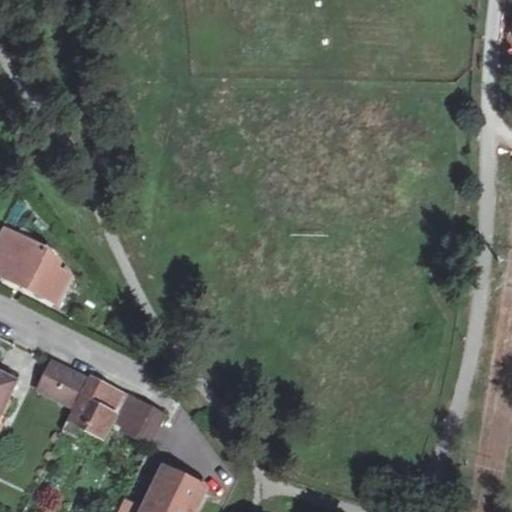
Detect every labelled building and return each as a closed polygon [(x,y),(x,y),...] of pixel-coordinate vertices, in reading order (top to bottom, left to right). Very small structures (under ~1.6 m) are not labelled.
[(0,275),(40,296),(57,263),(49,252),(1,229),(0,231),(0,275)] [(57,263),(40,296),(51,301),(65,274),(57,263)] [(31,390),(65,406),(79,378),(47,361),(31,390)] [(81,379),(68,406),(57,427),(93,444),(108,414),(118,419),(117,423),(147,439),(160,413),(84,375),(81,379)] [(65,406),(68,406),(81,379),(79,378),(65,406)] [(127,454),(121,467),(131,471),(140,455),(134,452),(132,455),(127,454)] [(145,511),(194,511),(204,493),(165,472),(145,511)]
